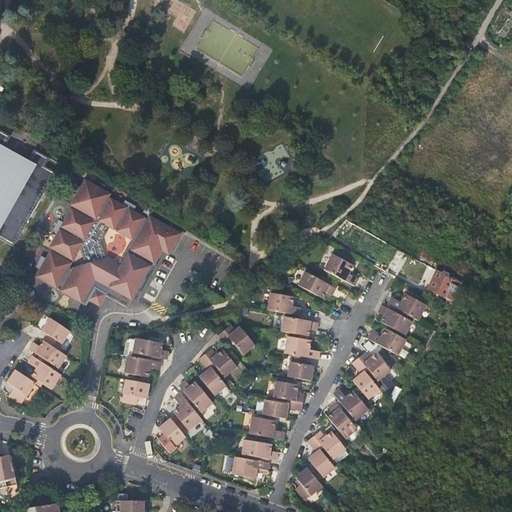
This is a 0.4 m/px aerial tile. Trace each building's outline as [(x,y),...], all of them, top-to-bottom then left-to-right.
[(0,165),(0,150),(2,148),(7,136),(0,132),(0,240),(11,246),(52,173),(42,167),(46,158),(31,150),(25,161),(17,175),(0,165)] [(25,161),(2,148),(0,150),(0,165),(17,175),(25,161)] [(48,259),(42,270),(37,277),(83,302),(88,306),(91,300),(97,290),(107,296),(129,308),(134,300),(133,300),(134,298),(152,267),(154,268),(166,246),(173,250),(182,234),(151,216),(149,219),(135,211),(124,205),(110,197),(111,193),(87,179),(83,186),(77,197),(73,204),(75,206),(65,222),(59,233),(51,247),(54,249),(48,259)] [(77,197),(83,186),(77,183),(71,194),(77,197)] [(124,205),(135,211),(138,206),(127,200),(124,205)] [(146,212),(151,215),(155,209),(149,206),(146,212)] [(54,230),(59,233),(65,222),(60,219),(54,230)] [(45,231),(39,228),(36,234),(42,237),(45,231)] [(48,259),(42,255),(36,266),(42,270),(48,259)] [(356,287),(360,280),(350,274),(354,266),(334,255),(326,270),(356,287)] [(454,278),(437,269),(427,288),(437,293),(441,286),(447,289),(454,278)] [(306,273),(298,286),(323,299),(327,293),(333,296),(336,290),(306,273)] [(107,296),(97,290),(91,300),(101,306),(107,296)] [(30,300),(36,298),(34,292),(28,293),(30,300)] [(303,317),(305,309),(294,307),(295,297),(273,293),(270,311),(303,317)] [(448,305),(453,297),(448,294),(443,302),(448,305)] [(402,303),(393,298),(389,306),(419,322),(427,306),(407,295),(402,303)] [(13,304),(5,311),(10,316),(18,309),(13,304)] [(406,336),(413,323),(388,308),(384,306),(380,313),(386,317),(383,323),(406,336)] [(319,323),(308,321),(287,317),(284,332),(311,337),(312,330),(318,331),(319,323)] [(52,318),(43,330),(51,335),(46,341),(58,349),(70,330),(52,318)] [(248,335),(242,327),(237,331),(233,327),(221,335),(226,340),(230,337),(244,355),(257,346),(248,335)] [(382,338),(373,333),(369,339),(399,356),(408,341),(387,329),(382,338)] [(138,340),(134,357),(157,361),(158,358),(160,358),(164,359),(168,359),(170,352),(163,351),(164,343),(138,338),(138,340)] [(290,338),(287,354),(293,355),(309,358),(320,360),(322,352),(311,350),(313,341),(290,338)] [(130,356),(134,357),(138,340),(132,339),(128,342),(126,355),(130,356)] [(58,349),(46,341),(45,340),(41,345),(36,342),(31,349),(59,367),(67,355),(58,349)] [(218,355),(213,350),(207,355),(216,365),(226,377),(238,367),(225,350),(218,355)] [(369,370),(379,381),(392,371),(378,354),(371,359),(367,354),(360,359),(369,370)] [(52,389),(61,373),(34,355),(30,362),(37,366),(31,375),(52,389)] [(216,365),(207,355),(201,359),(209,370),(201,377),(216,395),(227,385),(213,367),(216,365)] [(293,355),(290,377),(314,382),(316,366),(308,365),(309,358),(293,355)] [(134,357),(130,356),(127,372),(149,377),(151,369),(162,370),(163,363),(160,362),(157,361),(134,357)] [(354,381),(369,399),(381,390),(366,372),(369,370),(360,359),(354,364),(363,374),(354,381)] [(18,370),(9,382),(16,386),(10,395),(22,403),(36,383),(18,370)] [(151,384),(128,379),(124,402),(138,404),(140,397),(148,398),(151,384)] [(192,386),(188,381),(182,386),(185,391),(202,413),(214,403),(197,382),(192,386)] [(278,382),(276,398),(290,400),(304,403),(306,396),(300,395),(301,386),(278,382)] [(338,398),(356,421),(370,410),(355,391),(348,397),(341,390),(335,395),(338,398)] [(190,430),(203,419),(182,393),(176,398),(182,406),(175,412),(190,430)] [(304,403),(290,400),(289,404),(267,401),(265,415),(288,419),(290,410),(302,412),(303,410),(304,403)] [(329,418),(346,439),(358,429),(338,403),(331,408),(335,413),(329,418)] [(129,422),(139,425),(142,415),(132,412),(129,422)] [(251,434),(284,440),(286,432),(276,431),(278,421),(254,418),(251,434)] [(166,435),(161,440),(170,451),(187,437),(172,419),(161,428),(166,435)] [(325,448),(334,459),(346,449),(332,432),(326,437),(321,432),(315,436),(325,448)] [(321,450),(325,448),(315,436),(309,441),(309,442),(318,453),(309,460),(324,477),(336,468),(321,450)] [(244,459),(270,463),(271,459),(278,460),(279,452),(273,451),(274,445),(247,441),(244,459)] [(17,485),(10,456),(4,457),(4,454),(0,454),(0,455),(7,487),(17,485)] [(258,470),(269,471),(270,463),(244,459),(237,458),(234,475),(257,479),(258,470)] [(306,500),(324,486),(309,468),(297,478),(303,484),(297,490),(306,500)] [(119,511),(141,511),(146,511),(147,502),(119,501),(119,511)] [(60,511),(59,503),(30,508),(30,511),(64,511),(64,510),(60,511)]
